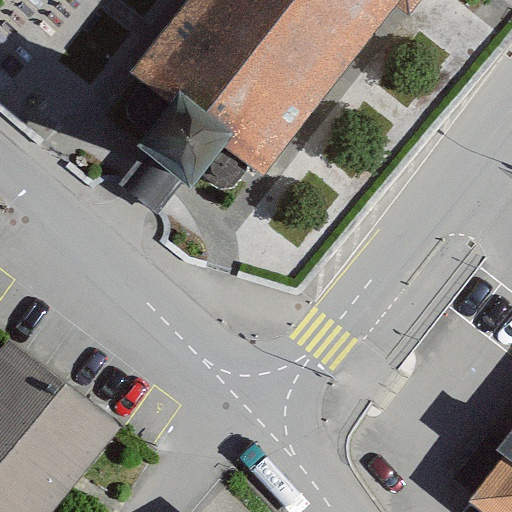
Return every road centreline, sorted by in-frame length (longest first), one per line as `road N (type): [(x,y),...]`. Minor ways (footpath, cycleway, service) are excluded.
road 1 (residential): [(258,416),(511,115)]
road 2 (residential): [(0,174),(131,287),(231,391)]
road 3 (residential): [(231,391),(167,511)]
road 4 (residential): [(258,416),(337,511)]
